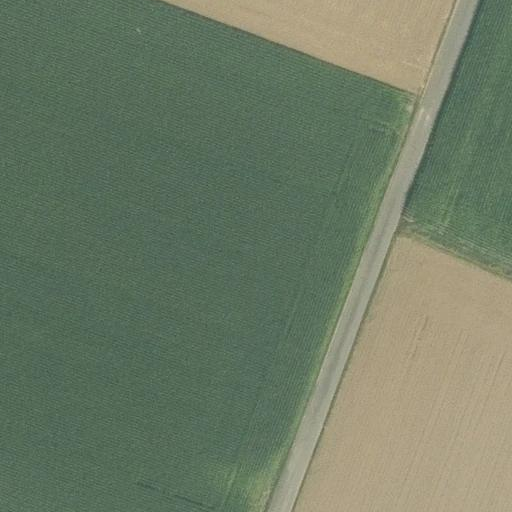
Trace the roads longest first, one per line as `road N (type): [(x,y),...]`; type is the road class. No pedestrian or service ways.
road 1 (unclassified): [(487,0),(296,511)]
road 2 (track): [(400,233),(511,282)]
